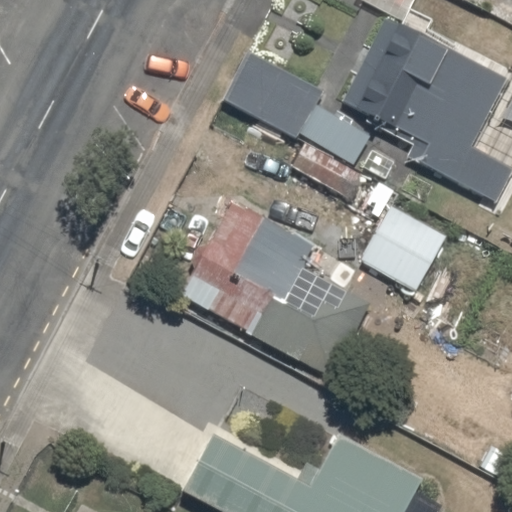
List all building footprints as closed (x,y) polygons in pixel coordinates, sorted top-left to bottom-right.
[(346,104),(372,117),(414,142),(407,159),(510,208),(511,203),(511,79),(412,32),(386,20),(346,104)] [(320,92),(242,53),(218,100),(296,139),(320,92)] [(341,156),(306,138),(290,169),(349,200),(365,168),(341,156)] [(308,247),(227,204),(177,297),(328,378),(367,305),(297,267),(308,247)] [(446,235),(391,206),(361,262),(416,291),(446,235)] [(208,460),(181,511),(182,511),(423,511),(329,462),(303,510),(208,460)]
